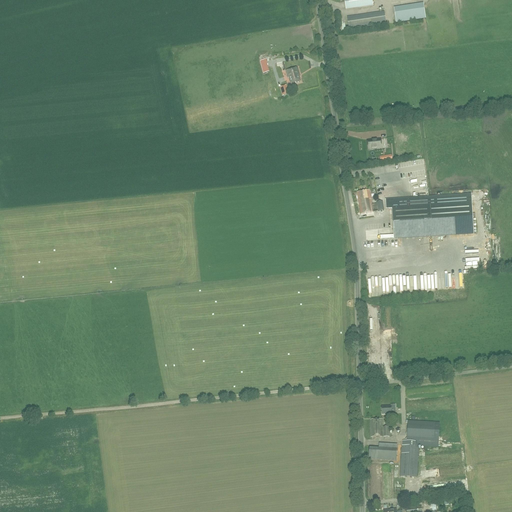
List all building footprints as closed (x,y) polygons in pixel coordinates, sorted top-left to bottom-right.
[(344,0),(346,9),(373,6),(371,0),(344,0)] [(395,7),(398,23),(428,18),(425,3),(395,7)] [(349,30),(386,24),(384,12),(347,17),(349,30)] [(268,72),(265,60),(260,61),(263,73),(268,72)] [(300,81),(297,74),(299,74),(296,68),(285,71),(287,78),(289,77),(291,84),(300,81)] [(286,86),(280,88),(283,96),(289,94),(286,86)] [(376,140),(367,141),(368,150),(375,149),(376,150),(382,149),(381,139),(376,140)] [(373,211),(378,210),(378,211),(384,210),(383,202),(372,204),(370,190),(357,193),(361,214),(374,212),(373,211)] [(471,195),(393,200),(386,200),(387,210),(393,209),(394,239),(474,234),(472,204),(471,195)] [(427,291),(424,277),(417,279),(421,293),(425,292),(424,292),(427,291)] [(382,414),(392,414),(391,413),(395,413),(395,405),(391,405),(391,407),(382,407),(382,414)] [(383,427),(382,419),(370,420),(371,437),(389,437),(389,427),(383,427)] [(433,447),(435,423),(408,421),(407,445),(433,447)] [(416,478),(418,446),(402,445),(400,477),(416,478)] [(396,461),(397,450),(379,449),(379,448),(370,448),(369,459),(396,461)] [(415,504),(415,501),(411,501),(412,505),(413,507),(406,508),(406,511),(422,511),(421,506),(416,507),(416,504),(415,504)]
